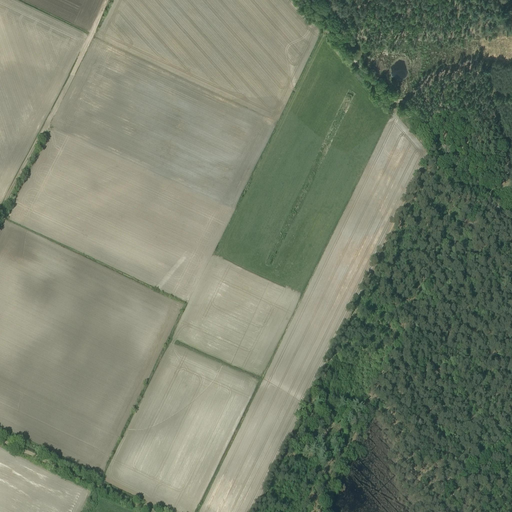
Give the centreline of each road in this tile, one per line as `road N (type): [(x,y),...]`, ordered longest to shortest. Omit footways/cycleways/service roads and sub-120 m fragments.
road 1 (track): [(301,0),(382,95),(411,108),(511,223)]
road 2 (track): [(107,0),(0,225)]
road 3 (track): [(0,441),(150,511)]
